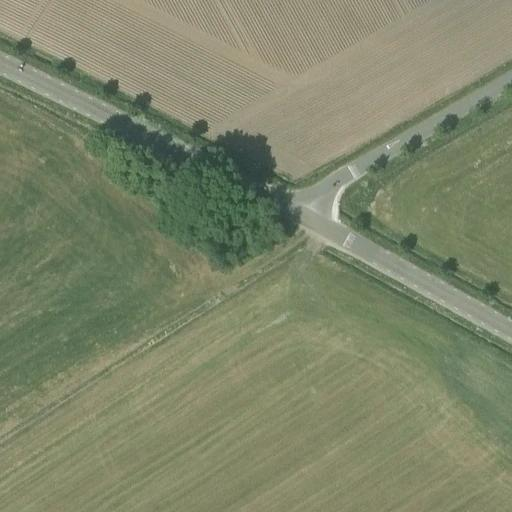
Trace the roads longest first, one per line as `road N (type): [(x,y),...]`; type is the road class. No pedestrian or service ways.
road 1 (tertiary): [(292,213),(0,69)]
road 2 (unclassified): [(292,213),(511,82)]
road 3 (tertiary): [(511,337),(292,213)]
